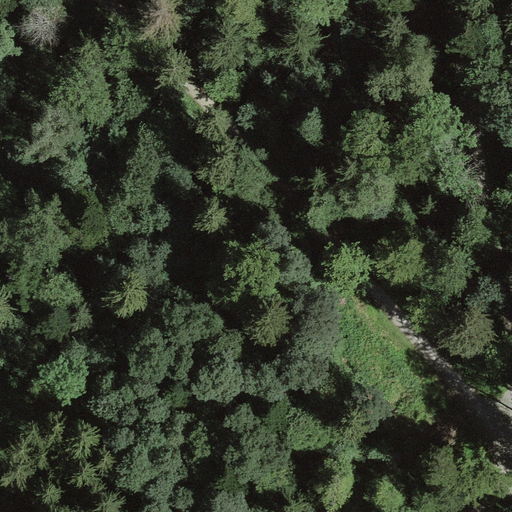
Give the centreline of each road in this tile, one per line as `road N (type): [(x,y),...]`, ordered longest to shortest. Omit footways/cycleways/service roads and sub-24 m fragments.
road 1 (track): [(511,466),(417,335),(339,246),(102,0)]
road 2 (track): [(511,347),(455,0)]
